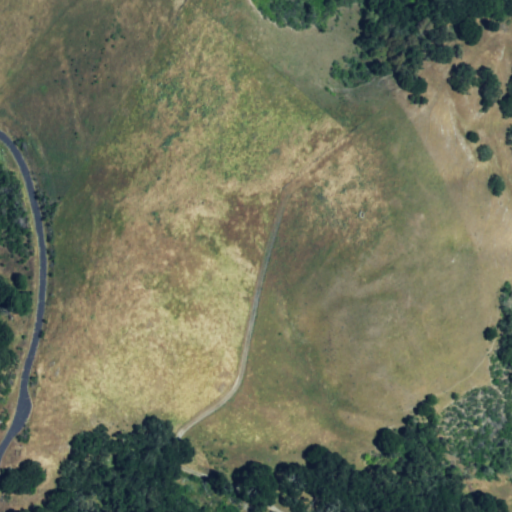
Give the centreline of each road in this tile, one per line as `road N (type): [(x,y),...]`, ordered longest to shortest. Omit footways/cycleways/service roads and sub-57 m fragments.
road 1 (track): [(25,390),(67,339),(230,208),(233,195),(264,195),(283,217),(254,296),(237,380),(224,407),(182,439),(180,454),(192,470),(270,511)]
road 2 (residential): [(25,390),(48,258),(34,181),(0,134)]
